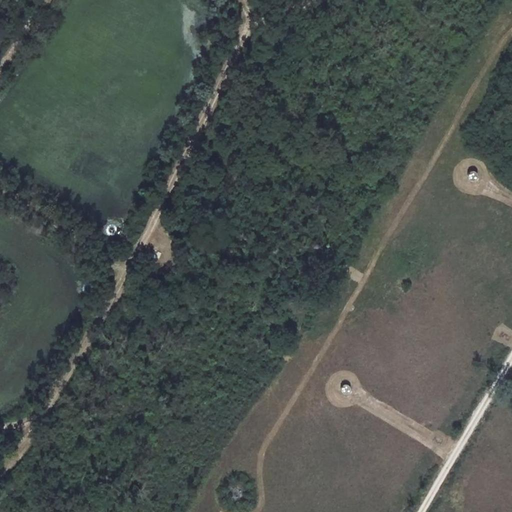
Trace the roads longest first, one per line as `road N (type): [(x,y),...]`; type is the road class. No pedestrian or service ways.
road 1 (track): [(254,23),(130,269),(32,430),(0,463)]
road 2 (track): [(424,511),(511,354)]
